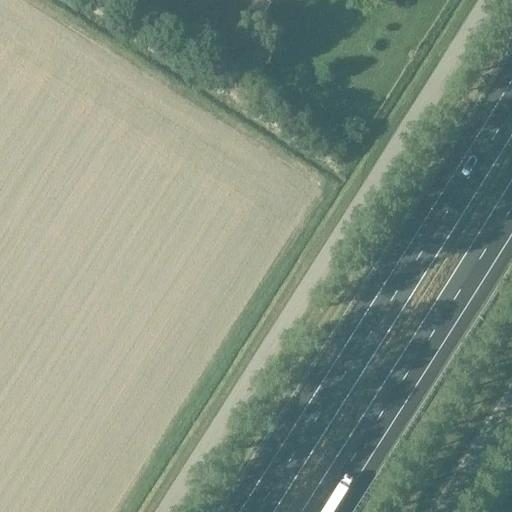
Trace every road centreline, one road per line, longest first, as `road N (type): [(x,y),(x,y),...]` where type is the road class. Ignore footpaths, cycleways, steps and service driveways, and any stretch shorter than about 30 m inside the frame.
road 1 (unclassified): [(163,511),(484,0)]
road 2 (motorway): [(511,111),(257,511)]
road 3 (motorway): [(319,511),(511,208)]
road 4 (tertiary): [(441,511),(511,401)]
